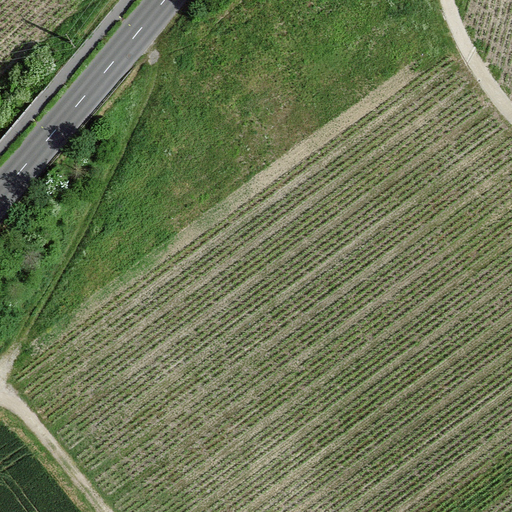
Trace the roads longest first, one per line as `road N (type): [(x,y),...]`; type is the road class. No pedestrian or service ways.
road 1 (track): [(0,381),(159,64),(131,36)]
road 2 (tertiary): [(0,191),(161,0)]
road 3 (track): [(0,392),(28,414),(103,511)]
road 4 (track): [(448,0),(482,75),(511,112)]
